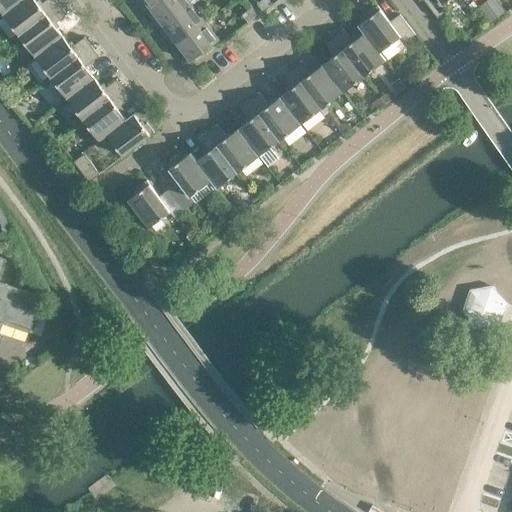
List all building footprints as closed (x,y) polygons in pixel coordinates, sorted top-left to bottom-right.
[(0,0),(0,9),(4,14),(22,0),(0,0)] [(45,0),(39,5),(35,0),(22,0),(4,14),(0,16),(0,26),(12,41),(20,35),(60,4),(56,0),(45,0)] [(162,0),(143,0),(151,9),(162,0)] [(192,5),(188,0),(162,0),(151,9),(164,26),(192,5)] [(269,0),(261,0),(257,4),(262,11),(272,4),(269,0)] [(423,0),(437,18),(448,10),(443,4),(448,0),(423,0)] [(505,11),(496,0),(486,0),(478,6),(491,22),(505,11)] [(473,1),(468,5),(471,9),(476,6),(473,1)] [(67,14),(60,4),(20,35),(35,56),(63,36),(54,24),(67,14)] [(205,22),(192,5),(164,26),(177,43),(205,22)] [(377,5),(372,9),(367,13),(370,17),(358,26),(364,33),(365,33),(379,52),(380,52),(400,36),(404,42),(415,34),(400,14),(390,21),(377,5)] [(258,15),(252,8),(242,15),(248,23),(258,15)] [(219,40),(205,22),(177,43),(190,61),(219,40)] [(353,42),(343,28),(333,36),(364,76),(386,60),(380,52),(379,52),(365,33),(364,33),(353,42)] [(71,47),(63,36),(35,56),(51,77),(92,46),(85,37),(71,47)] [(364,76),(333,36),(324,43),(334,56),(322,65),(343,92),(364,76)] [(99,56),(92,46),(51,77),(67,98),(94,78),(86,66),(99,56)] [(301,60),(291,67),(322,108),(343,92),(322,65),(311,74),(301,60)] [(322,108),(291,67),(282,75),(292,88),(280,97),(301,124),(322,108)] [(103,89),(94,78),(67,98),(83,119),(124,88),(117,79),(103,89)] [(131,98),(124,88),(83,119),(100,141),(107,135),(107,134),(126,120),(126,119),(118,108),(131,98)] [(388,91),(380,97),(385,103),(393,97),(388,91)] [(259,92),(249,99),(280,140),(301,124),(280,97),(269,105),(259,92)] [(380,97),(372,103),(377,109),(385,103),(380,97)] [(280,140),(249,99),(240,107),(250,120),(238,129),(259,156),(280,140)] [(143,125),(134,113),(126,119),(126,120),(107,134),(107,135),(123,156),(154,132),(147,122),(143,125)] [(227,137),(217,124),(207,131),(238,172),(259,156),(238,129),(227,137)] [(238,172),(207,131),(198,138),(208,152),(197,160),(196,161),(211,180),(216,188),(238,172)] [(197,160),(191,153),(179,162),(176,158),(166,165),(178,182),(169,189),(184,209),(195,202),(190,196),(211,180),(196,161),(197,160)] [(84,154),(74,162),(89,182),(100,174),(84,154)] [(159,196),(147,180),(137,188),(139,192),(128,201),(148,228),(170,212),(174,217),(184,209),(169,189),(159,196)] [(241,197),(230,205),(238,214),(248,206),(241,197)] [(0,322),(27,332),(40,296),(0,282),(0,270),(4,259),(0,257),(0,322)] [(507,303),(493,287),(471,291),(464,312),(479,328),(500,324),(507,303)] [(31,370),(37,366),(36,359),(29,356),(23,360),(24,367),(31,370)]
